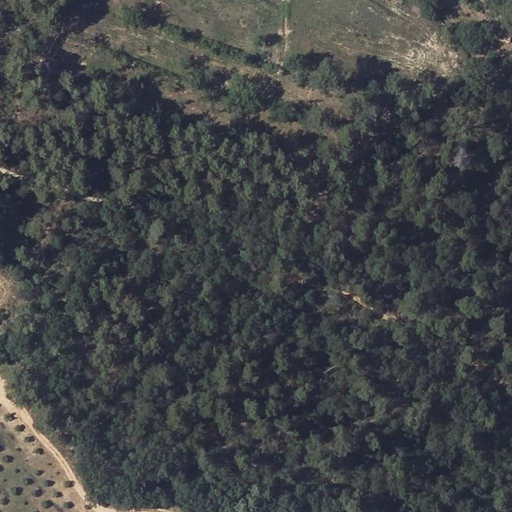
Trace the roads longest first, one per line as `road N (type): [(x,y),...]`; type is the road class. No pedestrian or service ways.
road 1 (track): [(0,164),(175,226),(274,275),(351,295),(511,392)]
road 2 (track): [(107,511),(0,391)]
